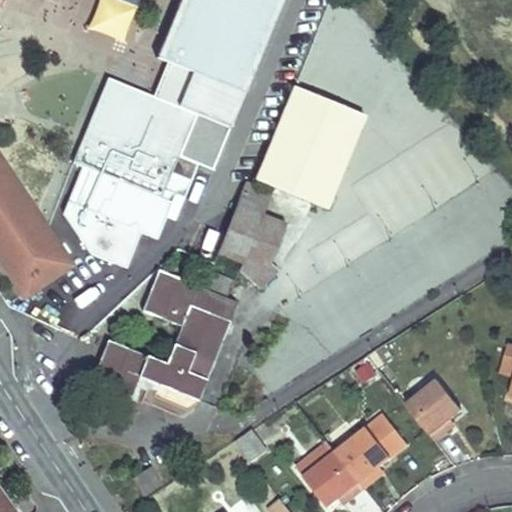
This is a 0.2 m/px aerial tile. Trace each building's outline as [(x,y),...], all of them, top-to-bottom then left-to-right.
[(97,0),(85,30),(120,45),(138,0),(97,0)] [(171,88),(163,75),(154,97),(166,102),(171,88)] [(327,210),(363,115),(290,87),(254,182),(327,210)] [(0,146),(0,177),(0,178),(3,176),(15,194),(13,196),(30,219),(32,218),(38,227),(36,229),(53,253),(61,248),(72,264),(80,259),(0,146)] [(90,171),(74,164),(71,171),(88,178),(90,171)] [(0,260),(26,297),(72,264),(61,248),(53,253),(36,229),(38,227),(32,218),(30,219),(13,196),(15,194),(3,176),(0,178),(0,177),(0,260)] [(263,216),(271,195),(251,187),(246,185),(238,207),(263,216)] [(272,264),(287,226),(263,216),(238,207),(219,255),(242,265),(239,271),(261,290),(279,271),(272,264)] [(141,232),(137,223),(129,226),(133,235),(141,232)] [(198,401),(238,304),(160,272),(144,312),(182,327),(166,364),(109,341),(93,381),(132,397),(141,378),(198,401)] [(228,296),(234,282),(210,272),(204,286),(228,296)] [(511,345),(509,345),(501,372),(511,375),(511,392),(510,398),(511,398),(511,345)] [(462,412),(438,380),(406,405),(436,443),(453,430),(447,423),(462,412)] [(382,478),(377,471),(408,447),(385,416),(368,429),(337,453),(366,491),(382,478)] [(268,452),(254,431),(236,443),(253,464),(268,452)] [(337,453),(329,444),(297,468),(305,478),(337,453)] [(366,491),(337,453),(305,478),(330,509),(345,498),(349,503),(366,491)] [(161,485),(155,475),(157,474),(152,467),(134,480),(145,495),(161,485)] [(14,511),(0,491),(0,511),(14,511)] [(355,511),(378,511),(374,498),(353,504),(355,511)] [(289,511),(282,501),(270,510),(271,511),(289,511)]
